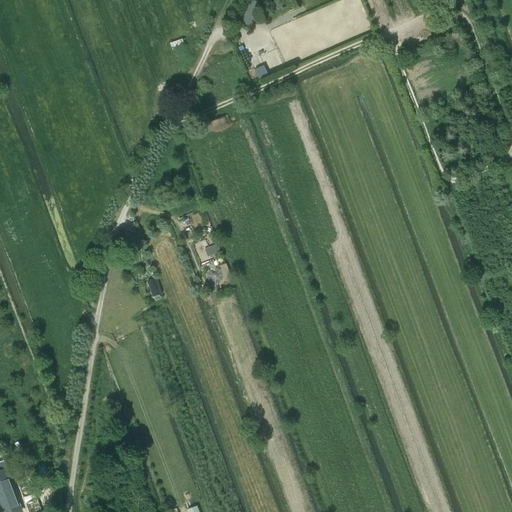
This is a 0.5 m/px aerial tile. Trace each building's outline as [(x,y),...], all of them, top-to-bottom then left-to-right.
[(252,0),(247,0),(237,23),(248,29),(260,3),(252,0)] [(276,0),(269,4),(275,16),(284,12),(278,0),(276,0)] [(459,30),(442,37),(444,43),(461,36),(459,30)] [(182,39),(170,43),(172,49),(176,48),(175,47),(184,44),(182,39)] [(121,231),(117,248),(128,251),(130,243),(135,245),(137,236),(132,234),(121,231)] [(217,243),(204,248),(207,256),(221,251),(217,243)] [(161,294),(155,278),(147,281),(153,297),(161,294)] [(0,494),(0,495),(6,511),(19,511),(21,511),(20,507),(21,506),(19,498),(17,499),(10,481),(12,480),(8,470),(6,471),(3,463),(0,464),(0,494)] [(26,504),(27,504),(29,511),(42,511),(38,500),(26,504)]
